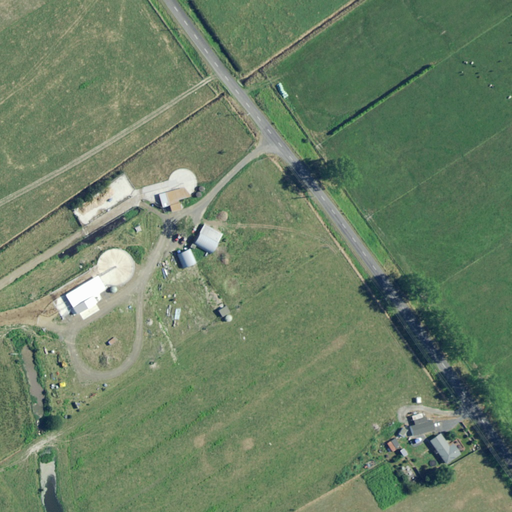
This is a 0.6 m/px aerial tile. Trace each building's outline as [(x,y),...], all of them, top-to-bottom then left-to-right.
[(188,197),(185,187),(158,195),(162,207),(169,205),(171,212),(180,209),(178,200),(188,197)] [(200,232),(193,244),(211,254),(217,242),(200,232)] [(195,263),(190,249),(179,254),(184,268),(195,263)] [(421,418),(419,414),(411,416),(414,425),(410,427),(413,436),(434,430),(431,421),(427,423),(425,417),(421,418)] [(448,446),(439,434),(429,441),(445,464),(460,454),(452,443),(448,446)] [(421,465),(420,466),(420,467),(419,467),(419,468),(419,469),(419,470),(419,471),(419,472),(420,472),(420,473),(421,473),(422,474),(423,474),(424,474),(425,474),(425,473),(426,473),(426,472),(427,472),(427,471),(427,470),(428,469),(427,469),(427,468),(427,467),(426,467),(426,466),(425,466),(425,465),(424,465),(423,465),(422,465),(421,465)]
